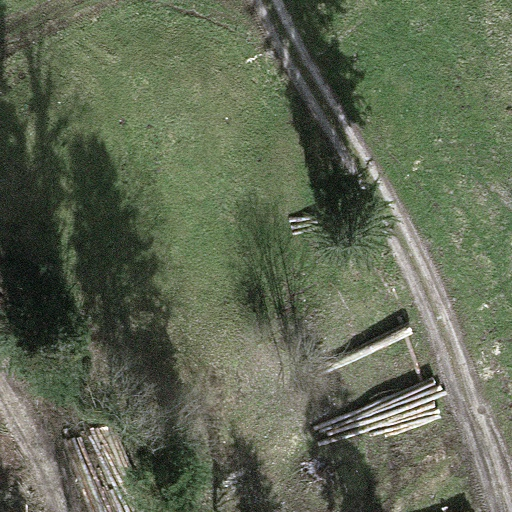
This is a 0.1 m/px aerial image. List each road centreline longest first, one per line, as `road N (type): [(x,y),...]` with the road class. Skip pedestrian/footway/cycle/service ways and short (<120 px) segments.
road 1 (track): [(264,0),(454,361),(511,509)]
road 2 (track): [(66,511),(0,378)]
